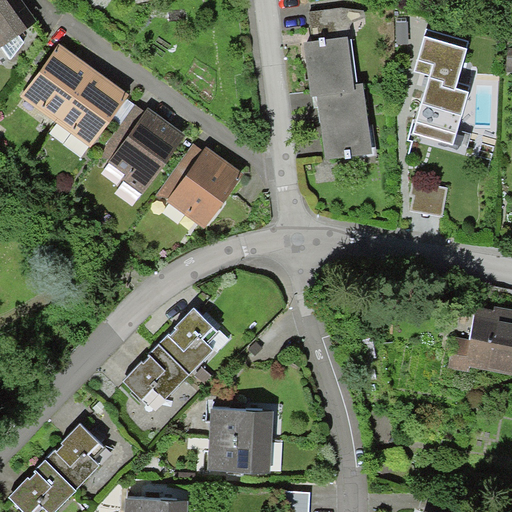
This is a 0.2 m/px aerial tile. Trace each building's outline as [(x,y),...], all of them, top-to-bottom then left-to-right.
[(22,42),(14,30),(29,19),(26,14),(15,0),(0,0),(0,47),(9,60),(22,42)] [(304,38),(311,91),(353,86),(344,7),(340,8),(308,11),(310,28),(318,27),(319,37),(304,38)] [(413,70),(428,74),(415,120),(455,131),(468,86),(455,82),(467,40),(425,28),(413,70)] [(24,95),(56,119),(89,73),(57,49),(24,95)] [(56,119),(89,142),(122,97),(89,73),(56,119)] [(363,85),(353,86),(311,91),(312,106),(320,105),(326,154),(370,149),(363,85)] [(123,179),(139,191),(178,138),(146,114),(140,122),(128,114),(104,146),(116,155),(112,160),(129,172),(123,179)] [(199,161),(187,153),(163,186),(174,194),(170,200),(203,223),(237,177),(204,153),(199,161)] [(410,209),(441,215),(446,186),(414,181),(410,209)] [(192,308),(157,344),(188,374),(212,349),(204,342),(215,331),(192,308)] [(466,367),(467,360),(511,367),(511,315),(474,310),(469,341),(452,338),(447,364),(466,367)] [(377,335),(365,335),(365,353),(377,352),(377,335)] [(157,344),(121,381),(145,403),(156,392),(164,399),(188,374),(157,344)] [(210,406),(209,436),(268,439),(269,408),(210,406)] [(78,424),(43,460),(74,490),(98,465),(90,458),(101,446),(78,424)] [(209,436),(208,467),(266,469),(268,439),(209,436)] [(401,447),(369,452),(371,462),(379,461),(380,469),(404,466),(401,447)] [(43,460),(8,496),(23,511),(37,511),(42,507),(46,511),(52,511),(74,490),(43,460)] [(307,511),(309,490),(279,489),(277,511),(307,511)] [(125,496),(124,511),(183,511),(184,499),(125,496)]
